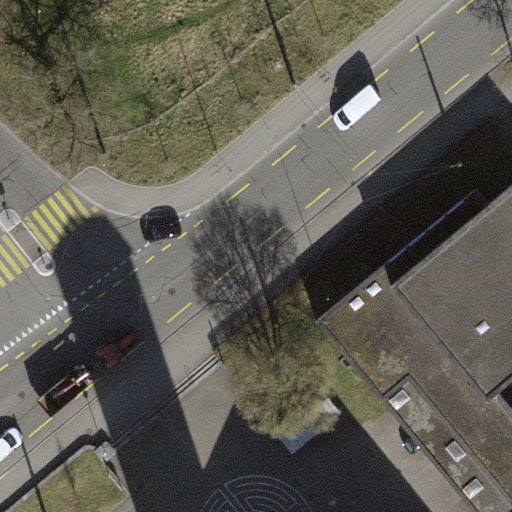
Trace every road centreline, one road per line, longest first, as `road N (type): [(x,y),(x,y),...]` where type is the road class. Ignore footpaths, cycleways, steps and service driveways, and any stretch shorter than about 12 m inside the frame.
road 1 (secondary): [(102,337),(511,3)]
road 2 (tertiary): [(0,203),(102,337)]
road 3 (secondary): [(0,417),(102,337)]
